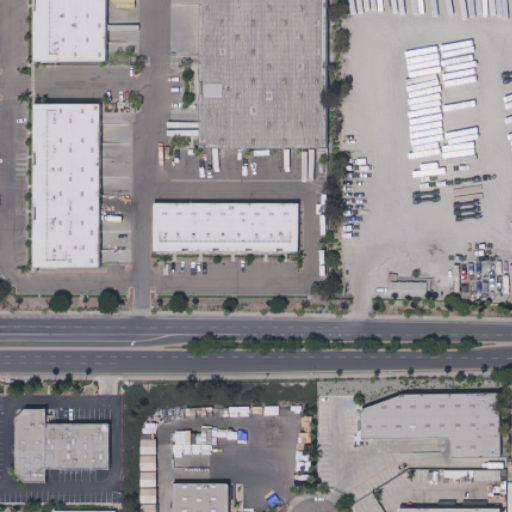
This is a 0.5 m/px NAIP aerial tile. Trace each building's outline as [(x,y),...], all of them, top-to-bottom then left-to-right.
[(106,0),(107,25),(107,72),(79,71),(34,70),(34,25),(34,0),(106,0)] [(323,145),(323,160),(321,160),(261,158),(200,157),(199,157),(199,146),(199,85),(199,24),(198,0),(321,0),(322,23),(322,84),(323,145)] [(100,268),(100,274),(80,274),(32,274),(32,268),(32,208),(32,147),(32,114),(79,112),(100,111),(100,146),(100,207),(100,268)] [(297,209),(297,259),(262,259),(201,257),(157,257),(157,208),(201,209),(261,209),(297,209)] [(391,297),(428,297),(428,282),(392,282),(391,297)] [(498,456),(451,456),(450,436),(444,436),(385,434),(365,434),(365,432),(366,404),(385,396),(401,390),(445,390),(487,390),(498,399),(498,431),(498,456)] [(110,437),(109,467),(81,466),(45,465),(45,482),(24,482),(21,479),(15,473),(14,437),(13,417),(20,411),(25,407),(45,406),(45,422),(81,422),(110,422),(110,437)] [(229,510),(229,511),(176,511),(177,511),(177,492),(203,491),(229,491),(229,510)]
